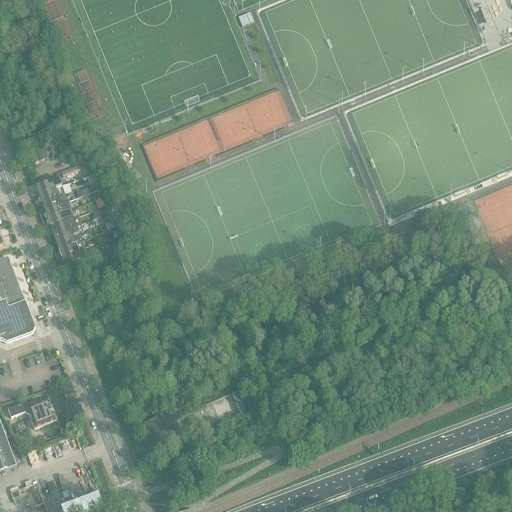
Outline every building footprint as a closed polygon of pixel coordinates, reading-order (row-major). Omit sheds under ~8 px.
[(254,24),(250,14),(238,19),(242,29),(245,27),(254,24)] [(85,73),(75,77),(91,118),(101,114),(85,73)] [(96,176),(92,165),(87,167),(91,177),(96,176)] [(79,168),(56,176),(57,178),(62,176),(63,179),(81,173),(79,168)] [(59,180),(36,188),(39,197),(62,188),(59,180)] [(98,184),(92,186),(93,188),(95,194),(101,192),(98,184)] [(62,188),(39,197),(42,205),(65,196),(62,188)] [(83,192),(77,194),(79,200),(85,197),(91,195),(95,194),(93,188),(83,192)] [(95,194),(91,195),(95,204),(96,203),(104,200),(101,192),(95,194)] [(65,196),(42,205),(45,213),(68,204),(65,196)] [(107,208),(104,200),(96,203),(99,211),(107,208)] [(68,204),(45,213),(48,220),(71,212),(68,204)] [(92,215),(94,221),(100,219),(109,216),(107,210),(92,215)] [(71,212),(48,220),(51,228),(76,219),(75,216),(72,217),(71,212)] [(109,216),(100,219),(103,227),(105,226),(112,224),(109,216)] [(76,219),(51,228),(54,236),(71,230),(81,226),(78,219),(76,219)] [(112,224),(105,226),(108,234),(115,231),(112,224)] [(71,230),(54,236),(57,244),(79,236),(82,235),(84,235),(81,226),(71,230)] [(413,246),(419,243),(413,229),(406,231),(413,246)] [(401,250),(408,247),(403,233),(395,236),(401,250)] [(82,239),(83,239),(82,235),(79,236),(57,244),(60,252),(82,244),(84,244),(82,239)] [(82,244),(60,252),(62,260),(85,252),(87,251),(84,244),(82,244)] [(98,247),(89,250),(91,256),(100,252),(98,247)] [(85,252),(62,260),(65,268),(90,260),(87,251),(85,252)] [(0,343),(1,344),(7,346),(33,337),(35,331),(36,331),(35,331),(25,305),(26,305),(25,304),(24,304),(18,287),(8,261),(9,261),(8,260),(0,263),(0,343)] [(25,405),(8,411),(12,420),(26,415),(27,416),(29,416),(35,431),(57,423),(49,402),(27,411),(25,405)] [(166,416),(140,426),(151,453),(177,443),(166,416)] [(71,461),(57,466),(66,488),(79,483),(71,461)] [(57,466),(47,469),(56,492),(66,488),(57,466)] [(47,469),(37,473),(45,496),(56,492),(47,469)] [(37,473),(26,477),(35,500),(45,496),(37,473)] [(26,477),(16,481),(25,504),(35,500),(26,477)] [(16,481),(6,485),(14,508),(25,504),(16,481)] [(79,483),(66,488),(74,510),(87,505),(79,483)] [(6,485),(0,487),(0,500),(4,511),(14,508),(6,485)] [(66,488),(56,492),(62,511),(68,511),(74,510),(66,488)] [(62,511),(56,492),(45,496),(51,511),(62,511)] [(51,511),(45,496),(35,500),(39,511),(51,511)] [(39,511),(35,500),(25,504),(27,511),(39,511)]
